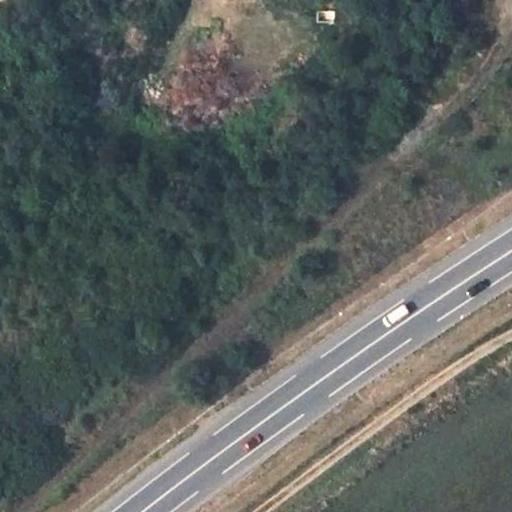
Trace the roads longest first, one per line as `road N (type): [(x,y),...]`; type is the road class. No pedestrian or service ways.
road 1 (trunk): [(142,511),(511,251)]
road 2 (track): [(511,339),(470,357),(265,511)]
